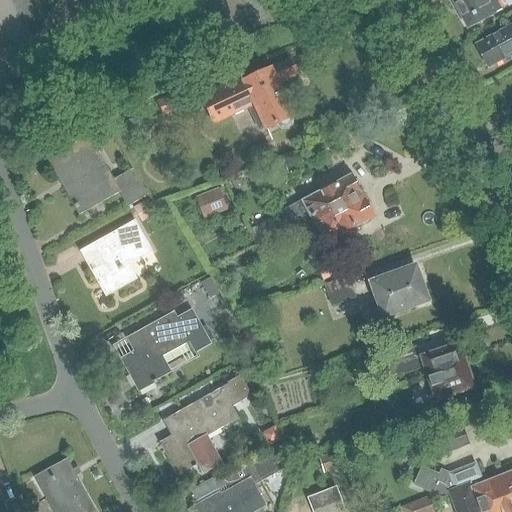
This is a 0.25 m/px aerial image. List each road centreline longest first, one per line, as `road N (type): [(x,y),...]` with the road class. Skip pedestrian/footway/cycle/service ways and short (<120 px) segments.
road 1 (tertiary): [(511,233),(384,0)]
road 2 (residential): [(78,396),(0,169)]
road 3 (tertiary): [(0,70),(111,0)]
road 4 (residential): [(141,511),(78,396)]
